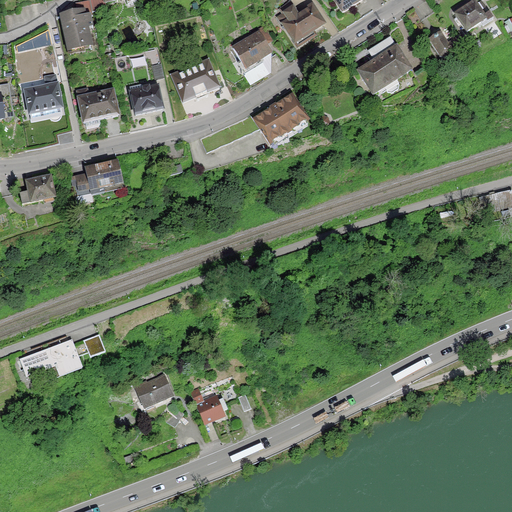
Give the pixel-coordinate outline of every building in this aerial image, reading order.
[(82,9),(60,13),(66,45),(89,41),(87,26),(92,25),(89,13),(92,13),(89,0),(85,0),(80,1),(82,9)] [(90,0),(93,10),(106,8),(104,0),(126,0),(127,2),(135,0),(90,0)] [(334,0),(341,10),(357,0),(334,0)] [(457,16),(470,34),(484,24),(486,27),(496,19),(491,13),(486,17),(475,3),(457,16)] [(279,18),(298,48),(310,40),(308,37),(326,25),(314,7),(298,17),(293,9),(279,18)] [(233,51),(246,72),(249,70),(272,56),(266,46),(272,43),(263,28),(249,37),(251,40),(233,51)] [(446,60),(452,56),(454,52),(463,46),(459,40),(450,45),(442,34),(430,41),(441,58),(446,60)] [(360,73),(376,96),(412,72),(397,49),(398,48),(392,39),(370,53),(377,62),(360,73)] [(272,70),(272,56),(249,70),(246,72),(244,73),(251,84),(272,70)] [(171,77),(181,102),(196,97),(197,100),(208,96),(206,92),(219,87),(209,62),(171,77)] [(165,78),(162,64),(153,65),(156,80),(165,78)] [(23,90),(28,117),(65,110),(59,73),(42,76),(44,86),(23,90)] [(0,119),(13,118),(9,85),(0,86),(0,119)] [(131,90),(136,115),(163,110),(158,85),(150,87),(150,85),(142,87),(142,88),(131,90)] [(78,92),(86,129),(99,126),(98,121),(118,116),(113,92),(89,98),(87,90),(78,92)] [(256,121),(271,144),(280,139),(281,141),(299,129),(298,127),(307,121),(292,97),(256,121)] [(207,152),(259,130),(253,117),(201,139),(207,152)] [(57,136),(72,132),(69,118),(54,121),(57,136)] [(29,152),(27,138),(12,140),(14,154),(29,152)] [(73,180),(77,197),(94,194),(93,190),(125,183),(120,162),(88,169),(90,176),(73,180)] [(182,165),(161,170),(163,177),(183,172),(182,165)] [(19,197),(22,208),(57,200),(52,179),(25,185),(28,195),(19,197)] [(511,189),(511,188),(483,196),(486,205),(491,203),(493,207),(511,201),(511,189)] [(104,348),(98,332),(82,338),(89,354),(104,348)] [(59,374),(82,365),(71,336),(18,356),(24,373),(54,362),(59,374)] [(133,383),(143,406),(172,394),(163,374),(145,381),(144,378),(133,383)] [(189,389),(203,423),(224,415),(216,395),(203,400),(197,386),(189,389)] [(173,424),(182,410),(170,401),(160,416),(173,424)]
